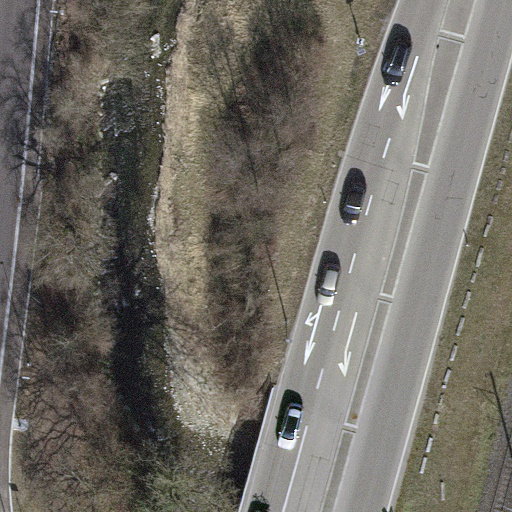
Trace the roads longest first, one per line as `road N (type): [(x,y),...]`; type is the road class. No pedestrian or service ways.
road 1 (primary): [(426,0),(283,511)]
road 2 (primary): [(363,511),(502,0)]
